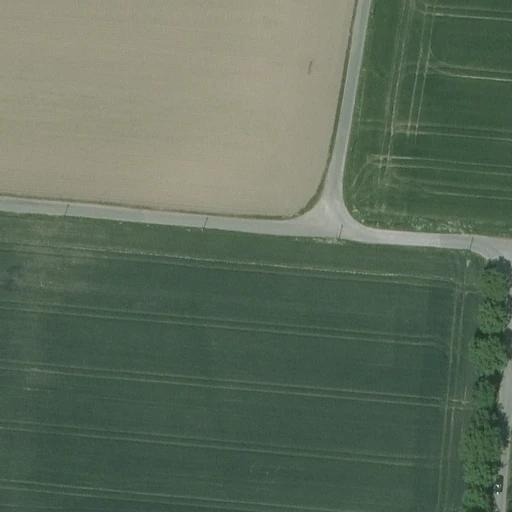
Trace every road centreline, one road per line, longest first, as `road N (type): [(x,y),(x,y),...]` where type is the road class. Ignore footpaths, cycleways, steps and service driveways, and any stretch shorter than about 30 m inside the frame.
road 1 (unclassified): [(324,233),(0,205)]
road 2 (unclassified): [(366,0),(324,233)]
road 3 (unclassified): [(511,240),(324,233)]
road 4 (unclassified): [(511,347),(499,511)]
